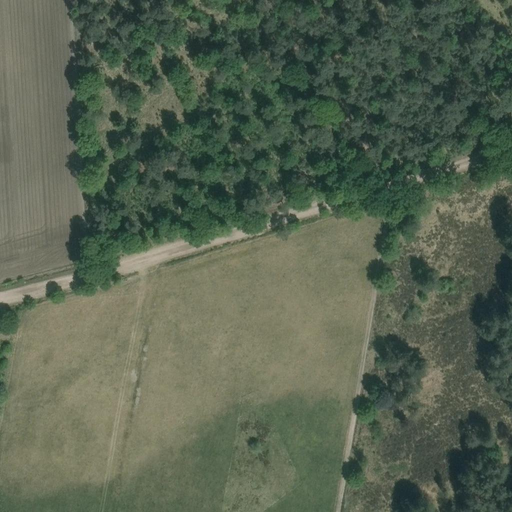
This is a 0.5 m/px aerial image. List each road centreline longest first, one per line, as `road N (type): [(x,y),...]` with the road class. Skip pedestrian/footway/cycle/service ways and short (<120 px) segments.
road 1 (track): [(0,304),(511,154)]
road 2 (track): [(337,511),(388,190)]
